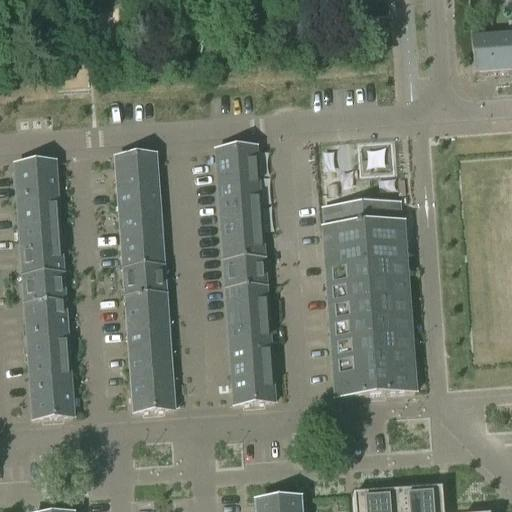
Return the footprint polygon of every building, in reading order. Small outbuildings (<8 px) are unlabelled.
[(511,73),(511,38),(493,40),(496,75),(511,73)] [(496,75),(493,40),(470,41),(473,76),(496,75)] [(255,152),(215,155),(233,409),(274,406),(255,152)] [(155,159),(114,162),(132,416),(173,413),(155,159)] [(54,166),(14,169),(32,423),(73,420),(54,166)] [(324,233),(321,233),(333,402),(415,396),(403,227),(400,227),(398,207),(322,213),(324,233)] [(441,511),(440,491),(417,493),(418,511),(441,511)] [(418,511),(417,493),(396,494),(396,511),(418,511)] [(396,511),(396,494),(374,496),(375,511),(396,511)] [(375,511),(374,496),(352,498),(352,511),(375,511)]
